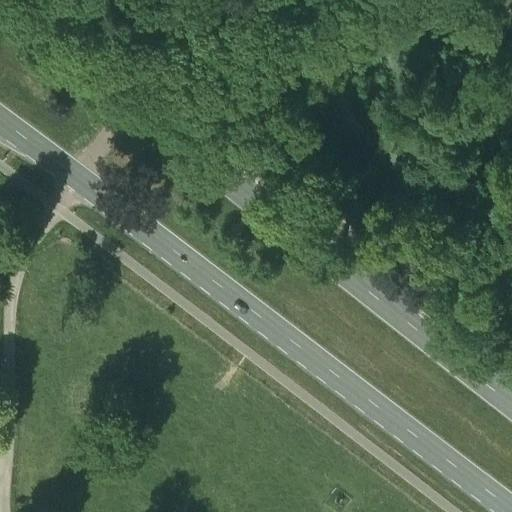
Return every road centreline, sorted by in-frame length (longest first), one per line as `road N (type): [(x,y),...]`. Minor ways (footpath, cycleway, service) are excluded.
road 1 (primary): [(76,177),(511,511)]
road 2 (primary): [(511,404),(131,105)]
road 3 (track): [(511,291),(433,246),(394,164),(364,140),(340,98),(355,0)]
road 4 (track): [(76,177),(11,287),(0,472)]
road 5 (track): [(340,98),(202,0)]
road 6 (primary): [(131,105),(0,7)]
